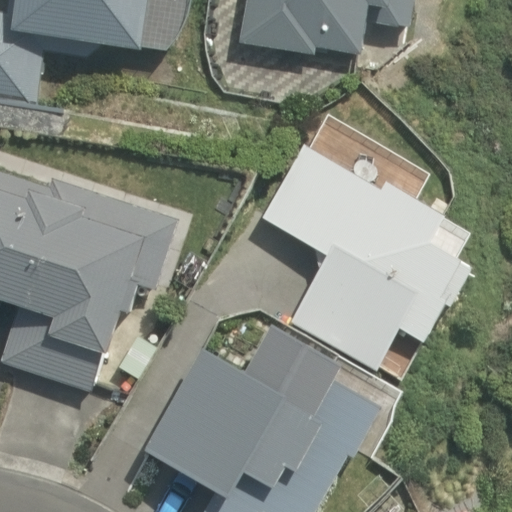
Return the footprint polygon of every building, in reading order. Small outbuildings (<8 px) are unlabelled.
[(21,0),(19,13),(0,9),(0,96),(44,102),(52,44),(180,62),(188,0),(21,0)] [(245,0),(238,44),(312,59),(314,50),(356,59),(364,22),(408,30),(413,0),(245,0)] [(483,251),(315,153),(270,230),(329,264),(298,318),(387,370),(403,342),(423,354),(483,251)] [(162,218),(0,168),(0,308),(17,314),(0,370),(0,372),(106,405),(162,218)] [(257,383),(208,357),(154,462),(222,497),(214,511),(335,511),(386,415),(341,391),(350,373),(281,337),(257,383)]
